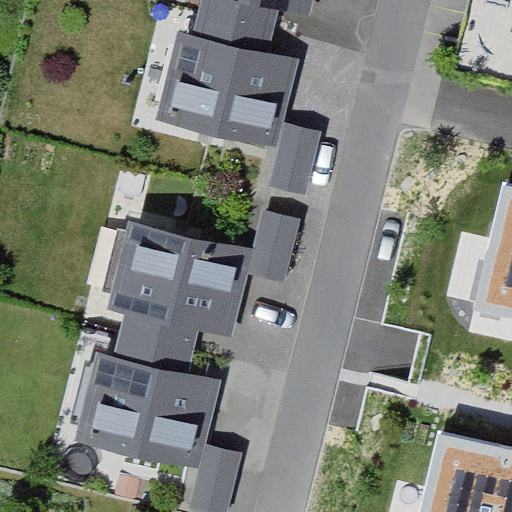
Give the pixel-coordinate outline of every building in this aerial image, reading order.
[(309,0),(201,0),(194,32),(177,27),(153,120),(278,152),(284,126),(302,57),(268,48),(278,11),(305,18),(309,0)] [(268,190),(306,200),(323,135),(284,126),(278,152),(268,190)] [(511,186),(506,185),(477,306),(511,314),(511,186)] [(247,253),(240,281),(281,291),(297,226),(256,216),(247,253)] [(240,281),(247,253),(130,224),(108,314),(124,317),(115,354),(98,350),(74,448),(201,478),(207,453),(225,378),(188,369),(198,326),(227,333),(240,281)] [(511,511),(511,449),(441,433),(422,511),(511,511)] [(201,478),(192,511),(244,511),(256,465),(207,453),(201,478)]
